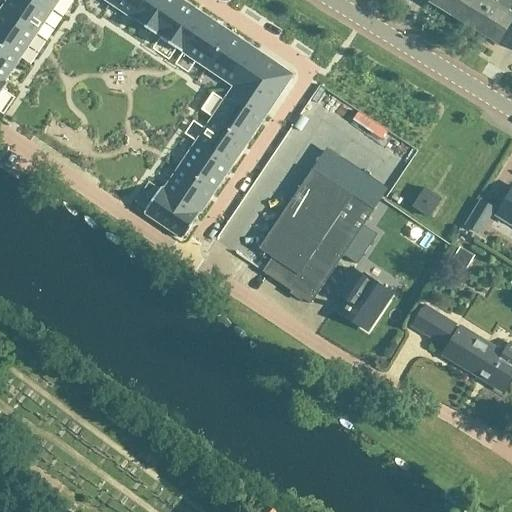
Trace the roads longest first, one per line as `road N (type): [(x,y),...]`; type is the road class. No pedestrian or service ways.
road 1 (residential): [(511,453),(339,361),(183,257)]
road 2 (residential): [(183,257),(305,71),(202,0)]
road 3 (residential): [(183,257),(0,132)]
road 4 (tertiary): [(326,0),(511,114)]
